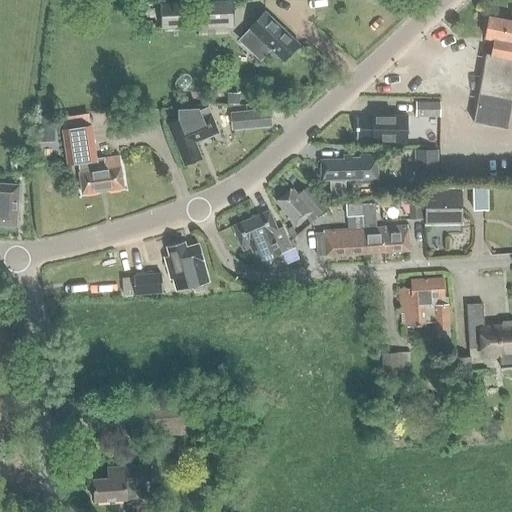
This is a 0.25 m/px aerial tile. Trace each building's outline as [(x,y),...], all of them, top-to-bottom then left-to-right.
[(233,29),(232,0),(222,0),(159,2),(160,30),(198,28),(198,35),(227,34),(227,29),(233,29)] [(283,61),(298,44),(263,12),(248,28),(248,29),(240,38),(262,58),(270,49),(283,61)] [(511,103),(511,21),(489,17),(485,38),(494,40),(491,55),(486,54),(473,121),(506,128),(511,103)] [(144,38),(150,23),(142,19),(136,35),(144,38)] [(226,104),(238,104),(239,94),(227,94),(226,104)] [(417,115),(441,114),(440,100),(417,100),(417,115)] [(199,111),(198,108),(178,109),(179,120),(168,124),(184,164),(201,158),(194,142),(219,133),(211,113),(210,113),(208,108),(199,111)] [(231,127),(271,123),(270,109),(230,113),(231,127)] [(54,142),(54,115),(37,115),(37,142),(54,142)] [(407,116),(372,115),(372,118),(356,118),(356,139),(371,140),(371,143),(406,144),(407,116)] [(123,186),(117,155),(94,159),(88,124),(61,128),(67,164),(78,162),(83,193),(123,186)] [(439,132),(426,132),(425,145),(439,145),(439,132)] [(414,180),(437,181),(437,150),(414,150),(414,180)] [(353,160),(353,157),(343,157),(343,160),(321,161),(322,181),(331,181),(331,197),(345,197),(345,184),(378,184),(377,156),(359,157),(359,160),(353,160)] [(488,207),(488,183),(473,184),(474,208),(488,207)] [(18,185),(0,184),(0,224),(15,225),(18,185)] [(277,202),(298,225),(307,217),(312,222),(328,207),(307,185),(297,194),(292,188),(277,202)] [(461,223),(460,189),(439,189),(439,185),(426,185),(427,224),(461,223)] [(422,219),(420,198),(401,200),(402,213),(409,213),(409,220),(422,219)] [(361,204),(362,215),(361,215),(362,228),(364,253),(383,252),(382,227),(374,227),(373,215),(375,215),(375,203),(361,204)] [(361,215),(362,215),(361,204),(345,205),(345,216),(361,215)] [(291,248),(282,227),(275,230),(268,211),(232,226),(243,252),(252,248),(258,262),(291,248)] [(408,251),(407,225),(382,227),(383,252),(408,251)] [(343,255),(364,253),(362,228),(342,230),(343,255)] [(324,256),(343,255),(342,230),(322,231),(322,233),(315,233),(316,255),(324,254),(324,256)] [(206,280),(196,245),(185,248),(183,243),(166,248),(169,257),(162,258),(168,279),(182,275),(186,287),(206,280)] [(133,294),(160,292),(159,275),(132,277),(132,278),(133,294)] [(133,294),(132,278),(122,279),(123,294),(133,294)] [(401,329),(423,328),(423,323),(434,322),(434,331),(448,330),(446,298),(442,298),(441,280),(411,282),(411,290),(399,291),(401,329)] [(511,326),(482,328),(481,305),(467,306),(469,349),(482,348),(482,356),(499,355),(500,367),(511,366),(511,326)] [(395,356),(381,356),(381,380),(395,380),(395,356)] [(470,357),(457,358),(459,380),(471,379),(470,357)] [(129,439),(196,434),(193,397),(127,402),(129,439)] [(106,468),(107,479),(93,480),(94,502),(126,500),(126,499),(145,498),(144,481),(150,480),(149,465),(106,468)]
